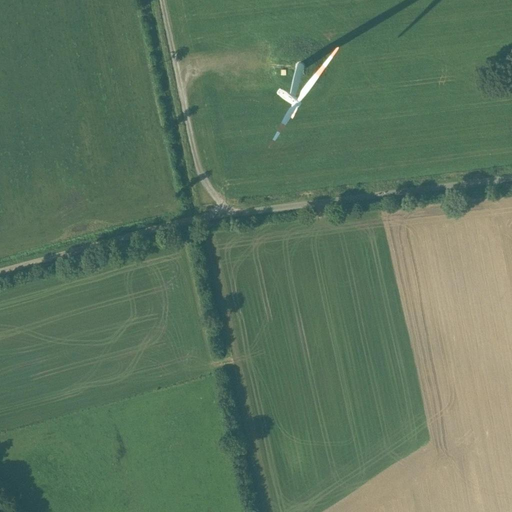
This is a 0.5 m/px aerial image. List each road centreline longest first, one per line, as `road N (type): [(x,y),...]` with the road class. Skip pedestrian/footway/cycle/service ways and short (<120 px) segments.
road 1 (residential): [(511,177),(209,216),(0,270)]
road 2 (track): [(162,0),(209,216)]
